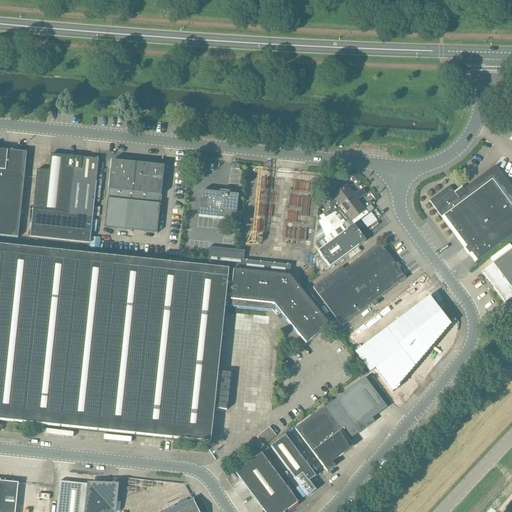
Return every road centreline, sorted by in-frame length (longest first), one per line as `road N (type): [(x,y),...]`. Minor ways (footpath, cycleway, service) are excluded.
road 1 (secondary): [(483,52),(0,24)]
road 2 (unclassified): [(327,511),(461,360),(473,330),(466,302),(400,209),(400,166)]
road 3 (unclassified): [(0,124),(400,166)]
road 4 (unclassified): [(225,511),(191,472),(0,450)]
road 5 (unclassified): [(400,166),(438,162),(466,138),(479,104),(483,52)]
road 6 (unknown): [(202,479),(311,388)]
